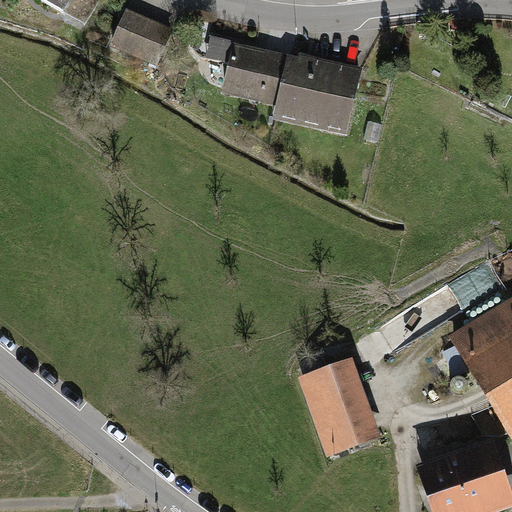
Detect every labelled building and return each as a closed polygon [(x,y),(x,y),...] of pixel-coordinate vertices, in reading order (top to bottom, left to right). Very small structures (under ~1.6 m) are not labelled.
[(41,0),(64,13),(70,0),(41,0)] [(140,57),(142,57),(155,27),(127,15),(116,41),(142,52),(140,57)] [(171,33),(155,27),(142,57),(158,63),(171,33)] [(281,103),(290,63),(235,50),(226,91),(281,103)] [(323,128),(346,133),(359,74),(301,61),(300,65),(290,63),(281,103),(279,111),(324,121),(323,128)] [(511,302),(454,337),(511,432),(511,302)] [(305,380),(331,452),(370,438),(344,366),(305,380)] [(427,470),(440,511),(483,511),(506,504),(487,449),(427,470)]
